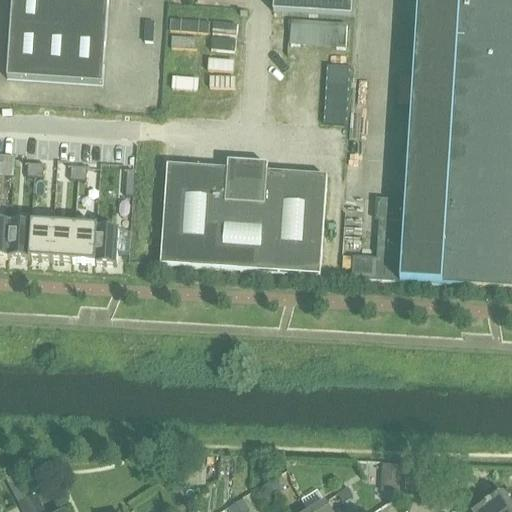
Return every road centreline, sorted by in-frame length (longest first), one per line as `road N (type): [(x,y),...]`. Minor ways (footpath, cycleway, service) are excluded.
road 1 (unknown): [(261,0),(247,130),(215,144)]
road 2 (unclassified): [(126,132),(0,123)]
